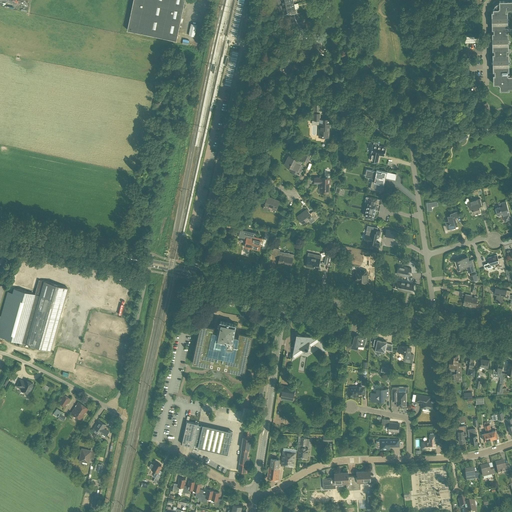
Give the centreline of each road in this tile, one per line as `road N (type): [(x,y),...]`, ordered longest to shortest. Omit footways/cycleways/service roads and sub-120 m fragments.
road 1 (residential): [(198,271),(245,51)]
road 2 (secondary): [(256,492),(286,292)]
road 3 (residential): [(434,324),(286,292)]
road 4 (residential): [(412,460),(321,465),(279,488)]
road 5 (unclassified): [(108,409),(0,352)]
